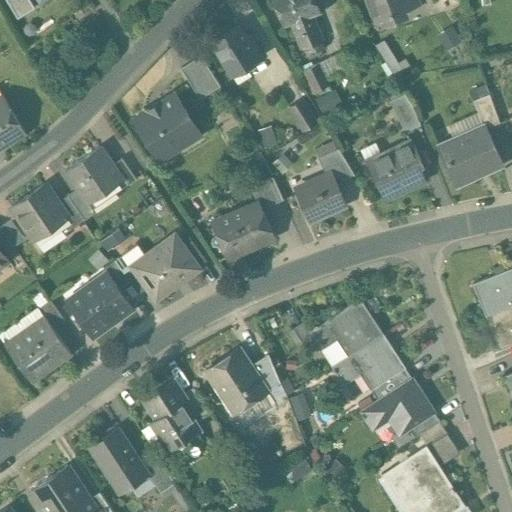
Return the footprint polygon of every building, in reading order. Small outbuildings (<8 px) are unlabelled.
[(6,0),(17,18),(35,7),(30,0),(6,0)] [(315,0),(272,0),(283,27),(291,23),(301,50),(323,42),(313,15),(320,13),(315,0)] [(366,0),(369,8),(376,5),(382,19),(405,10),(401,0),(366,0)] [(249,35),(246,37),(238,25),(211,42),(233,76),(263,57),(249,35)] [(343,53),(330,58),(338,78),(351,72),(343,53)] [(220,86),(201,56),(180,69),(200,99),(220,86)] [(318,64),(303,71),(314,94),(328,87),(318,64)] [(484,84),(468,90),(472,101),(488,94),(484,84)] [(316,95),(321,108),(341,102),(336,88),(316,95)] [(175,94),(134,119),(159,159),(200,134),(175,94)] [(415,110),(405,94),(390,101),(405,133),(420,125),(415,110)] [(488,94),(472,101),(483,125),(484,125),(486,129),(500,123),(489,94),(488,94)] [(4,98),(0,100),(0,146),(10,140),(10,139),(24,131),(4,98)] [(301,100),(289,107),(304,132),(316,125),(301,100)] [(483,125),(438,145),(457,186),(502,166),(486,129),(484,125),(483,125)] [(411,141),(367,162),(384,199),(425,181),(414,159),(418,157),(411,141)] [(112,165),(99,147),(65,170),(88,204),(112,188),(122,181),(112,165)] [(338,149),(318,158),(326,177),(333,174),(336,183),(354,175),(338,149)] [(136,180),(121,158),(112,165),(122,181),(112,188),(116,194),(136,180)] [(326,177),(295,190),(309,221),(346,205),(336,183),(333,174),(326,177)] [(283,200),(273,177),(250,187),(257,203),(258,203),(262,210),(283,200)] [(45,184),(11,207),(40,251),(64,235),(58,225),(68,218),(58,202),(45,184)] [(84,221),(67,196),(58,202),(68,218),(58,225),(64,235),(84,221)] [(257,203),(216,222),(232,256),(274,238),(262,210),(258,203),(257,203)] [(13,248),(0,229),(0,249),(4,255),(13,248)] [(182,248),(174,237),(133,266),(148,288),(156,298),(196,268),(182,248)] [(206,262),(191,241),(182,248),(196,268),(206,262)] [(124,273),(115,261),(103,269),(107,274),(108,273),(119,289),(130,282),(124,273)] [(148,288),(133,266),(124,273),(130,282),(139,295),(148,288)] [(511,267),(473,284),(486,317),(511,306),(511,267)] [(107,274),(67,301),(91,337),(132,308),(119,289),(108,273),(107,274)] [(359,299),(318,326),(317,324),(313,327),(314,328),(309,331),(309,332),(317,345),(321,351),(338,340),(348,357),(382,335),(359,299)] [(65,321),(50,300),(38,308),(44,316),(53,329),(65,321)] [(36,306),(0,332),(0,337),(5,345),(44,316),(38,308),(36,306)] [(511,306),(486,317),(500,350),(511,344),(511,306)] [(44,316),(5,345),(31,381),(70,352),(53,329),(44,316)] [(317,345),(309,332),(309,331),(304,322),(293,329),(308,351),(317,345)] [(348,357),(332,367),(334,370),(332,371),(334,375),(336,373),(344,385),(360,375),(371,391),(404,369),(382,335),(348,357)] [(239,349),(206,370),(233,413),(267,391),(250,366),(239,349)] [(268,354),(250,366),(267,391),(280,383),(268,354)] [(404,369),(371,391),(377,401),(411,379),(404,369)] [(377,401),(361,411),(363,414),(361,415),(363,419),(365,418),(373,429),(389,419),(400,435),(409,429),(433,413),(411,379),(377,401)] [(184,395),(174,380),(143,400),(156,419),(150,422),(169,450),(200,430),(195,423),(182,403),(187,400),(184,395)] [(210,413),(194,388),(184,395),(187,400),(182,403),(195,423),(210,413)] [(433,413),(409,429),(415,438),(417,437),(440,422),(433,413)] [(440,422),(417,437),(424,447),(426,445),(437,462),(457,449),(440,422)] [(140,459),(118,427),(88,447),(119,493),(148,474),(149,474),(140,459)] [(424,447),(407,457),(421,479),(440,467),(437,462),(426,445),(424,447)] [(175,484),(153,450),(140,459),(149,474),(148,474),(160,493),(175,484)] [(440,467),(421,479),(407,457),(381,474),(405,511),(455,511),(465,506),(440,467)] [(98,511),(89,499),(67,465),(49,478),(71,511),(98,511)] [(71,511),(49,478),(30,490),(44,511),(71,511)] [(112,511),(99,492),(89,499),(98,511),(112,511)]
